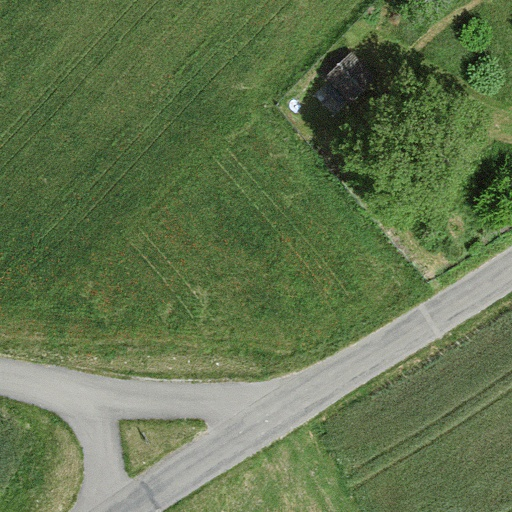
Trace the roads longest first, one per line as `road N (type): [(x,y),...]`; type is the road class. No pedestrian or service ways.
road 1 (unclassified): [(511,267),(284,404)]
road 2 (residential): [(89,393),(284,404)]
road 3 (unclassified): [(284,404),(126,511)]
road 4 (residential): [(108,511),(89,393)]
